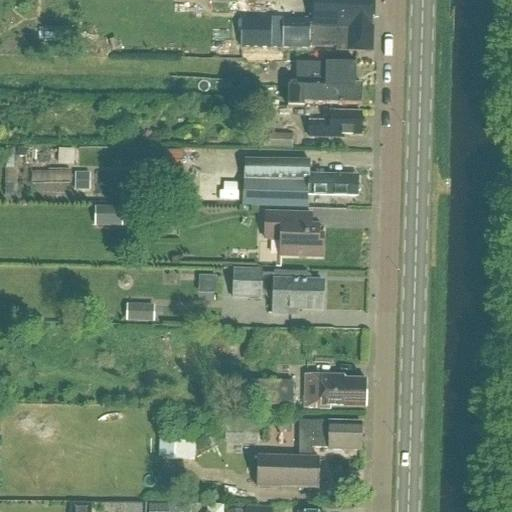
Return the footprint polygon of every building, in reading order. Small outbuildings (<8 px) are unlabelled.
[(283,23),(282,51),(310,52),(310,50),(336,51),(336,55),(373,56),(374,0),(314,0),(314,24),(283,23)] [(240,21),(239,51),(270,51),(270,21),(240,21)] [(356,89),(356,88),(357,67),(297,66),(297,87),(297,90),(304,90),(355,92),(355,89),(356,89)] [(362,88),(356,88),(356,89),(355,89),(355,92),(304,90),(297,90),(297,87),(291,87),(291,90),(289,90),(288,110),(305,111),(305,107),(362,108),(362,88)] [(361,139),(361,116),(331,116),(330,125),(310,125),(310,141),(343,142),(343,139),(361,139)] [(290,149),(291,137),(263,136),(263,149),(290,149)] [(158,151),(157,172),(177,172),(177,152),(158,151)] [(358,199),(358,183),(337,182),(337,178),(309,178),(310,164),(243,162),(242,209),(308,211),(308,198),(358,199)] [(76,176),(77,192),(92,191),(91,175),(76,176)] [(311,217),(293,217),(265,216),(264,242),(280,242),(280,259),(322,260),(323,230),(311,230),(311,217)] [(273,280),(261,279),(261,274),(233,273),(232,301),(260,302),(260,298),(272,298),(272,316),(297,317),(297,312),(322,313),(323,285),(307,285),(307,275),(273,274),(273,280)] [(192,294),(209,295),(210,277),(193,276),(192,294)] [(127,307),(127,323),(152,324),(153,308),(127,307)] [(365,411),(366,383),(345,382),(345,380),(305,378),(304,409),(313,409),(313,412),(330,412),(330,410),(365,411)] [(291,407),(291,384),(250,383),(249,406),(291,407)] [(328,425),(299,425),(298,460),(256,459),(256,491),(318,492),(318,461),(310,460),(311,451),(328,451),(328,453),(360,454),(360,426),(328,425)] [(225,428),(224,446),(235,446),(235,429),(225,428)] [(159,452),(158,459),(159,459),(162,459),(162,461),(194,462),(195,439),(159,438),(159,452)]
